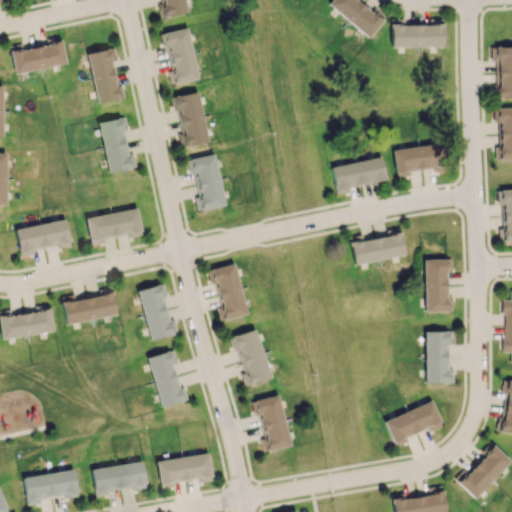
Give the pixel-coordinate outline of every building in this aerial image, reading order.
[(184,12),(182,0),(161,0),(162,4),(156,5),(158,17),(184,12)] [(329,0),(326,3),(366,37),(382,18),(360,0),(329,0)] [(441,46),(440,19),(427,19),(427,24),(403,24),(403,18),(389,19),(389,46),(441,46)] [(167,44),(172,71),(166,72),(169,84),(196,79),(186,28),(159,33),(161,45),(167,44)] [(64,63),(59,36),(47,38),(48,44),(9,51),(13,72),(64,63)] [(511,45),(496,46),(496,98),(511,97),(511,45)] [(111,49),(123,99),(100,105),(88,55),(111,49)] [(199,94),(209,141),(186,146),(176,98),(199,94)] [(511,106),(497,107),(498,146),(493,146),(493,160),(511,158),(511,106)] [(122,119),(134,169),(110,174),(99,125),(122,119)] [(391,148),(394,176),(409,174),(408,170),(438,167),(437,157),(444,156),(442,142),(391,148)] [(212,153),(186,159),(188,172),(191,172),(198,209),(222,205),(212,153)] [(329,166),(334,194),(348,191),(348,186),(384,180),(380,156),(329,166)] [(511,241),(511,188),(501,189),(502,228),(496,228),(497,241),(511,241)] [(84,216),(88,244),(103,242),(102,237),(125,233),(126,237),(140,235),(136,208),(84,216)] [(13,228),(18,256),(32,254),(31,250),(68,243),(64,219),(13,228)] [(402,256),(398,228),(383,230),(384,236),(361,239),(360,235),(348,236),(351,262),(402,256)] [(422,258),(423,311),(450,310),(450,297),(445,297),(445,272),(450,272),(449,258),(422,258)] [(206,269),(209,283),(214,282),(220,306),(215,307),(218,320),(244,314),(232,263),(206,269)] [(162,286),(174,336),(151,341),(139,292),(162,286)] [(511,361),(511,289),(509,290),(509,299),(501,299),(501,352),(509,352),(509,362),(511,361)] [(60,301),(64,323),(115,314),(111,292),(60,301)] [(0,338),(52,331),(47,304),(34,306),(35,310),(10,314),(9,309),(0,310),(0,338)] [(244,372),(239,373),(243,386),(269,378),(254,328),(227,336),(231,349),(237,348),(244,372)] [(423,331),(423,383),(451,382),(451,368),(448,368),(448,331),(423,331)] [(172,351),(183,401),(160,406),(149,356),(172,351)] [(511,381),(502,380),(500,393),(506,394),(502,418),(496,418),(494,430),(511,433),(511,381)] [(255,399),(263,437),(259,438),(262,452),(288,446),(276,394),(255,399)] [(382,420),(391,443),(427,429),(428,431),(440,426),(430,401),(382,420)] [(472,498),(508,461),(489,442),(480,451),(484,454),(465,474),(461,470),(452,479),(472,498)] [(154,460),(158,485),(196,479),(197,481),(210,478),(206,452),(154,460)] [(89,468),(93,496),(107,494),(106,489),(130,485),(131,490),(144,488),(140,460),(89,468)] [(21,476),(25,504),(38,502),(38,498),(62,494),(63,497),(75,496),(72,469),(21,476)] [(392,511),(443,511),(440,485),(427,487),(428,491),(390,497),(392,511)]
